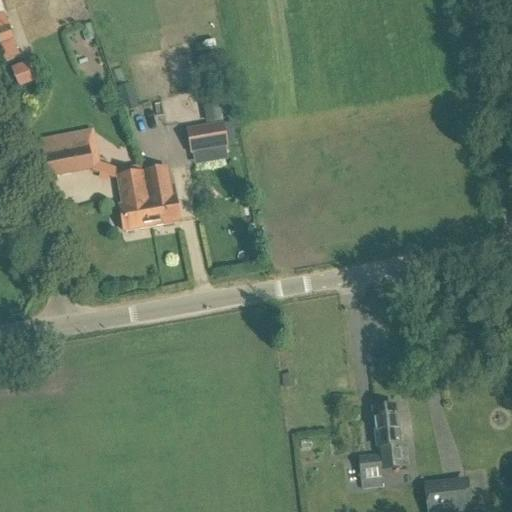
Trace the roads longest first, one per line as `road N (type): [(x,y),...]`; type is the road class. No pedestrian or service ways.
road 1 (unclassified): [(80,323),(511,248)]
road 2 (unclassified): [(80,323),(0,163)]
